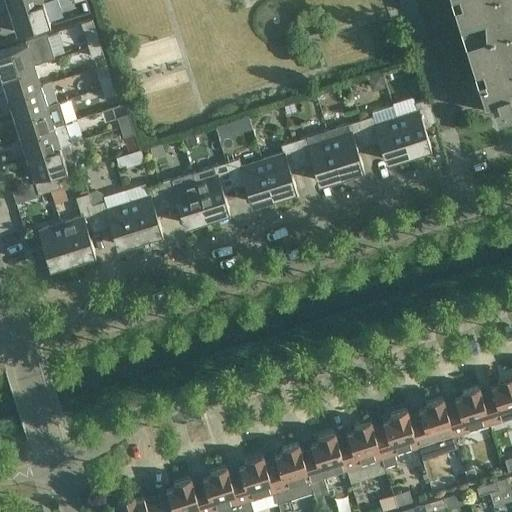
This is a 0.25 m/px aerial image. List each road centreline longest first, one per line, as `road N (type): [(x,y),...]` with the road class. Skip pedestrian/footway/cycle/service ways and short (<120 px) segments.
road 1 (residential): [(511,197),(115,323),(63,318),(14,333)]
road 2 (residential): [(58,465),(92,453),(139,417),(511,299)]
road 3 (residential): [(58,465),(14,333)]
